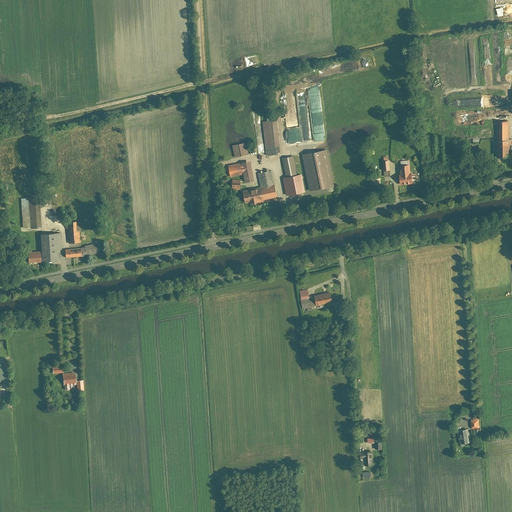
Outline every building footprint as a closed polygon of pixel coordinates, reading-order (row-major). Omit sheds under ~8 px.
[(318,87),(308,87),(308,100),(319,99),(318,87)] [(274,119),(260,120),(263,152),(276,151),(274,119)] [(316,141),(324,140),(321,121),(316,122),(317,130),(314,130),(316,141)] [(508,121),(496,121),(496,139),(508,139),(508,121)] [(298,122),(285,124),(287,141),(300,139),(299,132),(298,122)] [(508,139),(496,139),(496,156),(509,156),(508,144),(511,144),(511,139),(508,139)] [(243,141),(230,143),(232,155),(245,153),(243,141)] [(324,148),(299,153),(306,189),(331,184),(324,148)] [(280,157),(284,176),(293,174),(290,155),(280,157)] [(226,164),(228,175),(241,173),(249,171),(247,160),(226,164)] [(398,176),(399,184),(412,182),(411,181),(411,177),(411,173),(410,173),(408,164),(399,165),(400,175),(398,176)] [(256,171),(259,186),(272,183),(269,168),(256,171)] [(249,171),(241,173),(242,180),(250,178),(249,171)] [(284,176),(282,176),(285,193),(299,190),(296,173),(293,174),(284,176)] [(240,180),(233,180),(232,189),(240,189),(240,180)] [(259,186),(241,190),(244,203),(275,196),(272,183),(259,186)] [(35,195),(17,197),(20,226),(38,225),(35,195)] [(67,243),(80,243),(79,221),(65,222),(65,229),(67,229),(67,243)] [(59,231),(41,233),(43,259),(61,257),(59,231)] [(96,243),(65,248),(66,256),(97,252),(96,243)] [(301,298),(309,297),(307,289),(299,291),(301,298)] [(329,292),(315,295),(318,305),(332,301),(329,292)] [(311,306),(318,305),(315,295),(309,297),(301,298),(303,308),(307,307),(307,310),(312,309),(311,306)] [(74,372),(62,372),(63,383),(74,382),(74,372)] [(479,419),(471,420),(472,428),(480,427),(479,419)] [(468,428),(457,430),(458,439),(459,439),(460,444),(469,442),(468,438),(470,438),(468,428)] [(372,451),(358,452),(359,458),(363,458),(364,465),(373,464),(372,451)]
